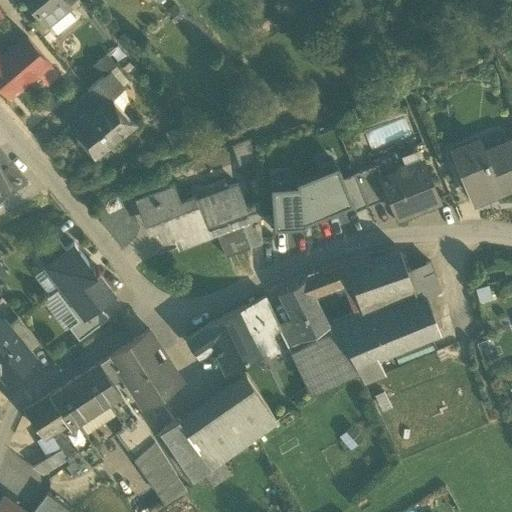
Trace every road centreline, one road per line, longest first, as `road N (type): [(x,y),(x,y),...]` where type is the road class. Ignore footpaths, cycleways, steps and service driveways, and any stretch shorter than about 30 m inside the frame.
road 1 (residential): [(157,307),(181,313),(367,240),(449,235),(511,242)]
road 2 (residential): [(0,118),(157,307)]
road 3 (residential): [(0,448),(31,391),(157,307)]
